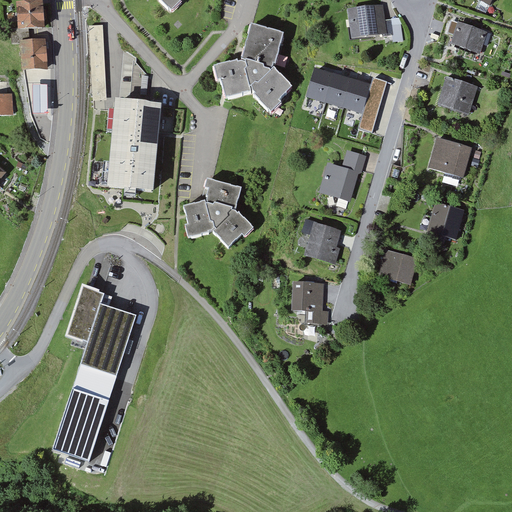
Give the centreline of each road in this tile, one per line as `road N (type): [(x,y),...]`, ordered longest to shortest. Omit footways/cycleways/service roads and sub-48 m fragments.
road 1 (residential): [(17,366),(35,359),(84,258),(99,245),(126,241),(211,311),(334,474),(391,511)]
road 2 (secondary): [(64,0),(63,150),(41,239),(0,324)]
road 3 (residential): [(419,5),(419,35),(344,323)]
road 4 (residential): [(172,81),(209,120),(195,200)]
